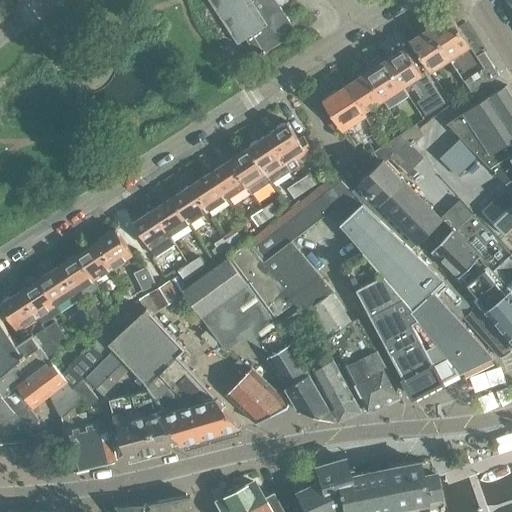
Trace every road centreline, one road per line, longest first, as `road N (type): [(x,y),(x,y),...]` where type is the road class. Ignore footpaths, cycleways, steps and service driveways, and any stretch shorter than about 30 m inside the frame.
road 1 (residential): [(511,415),(286,445),(74,490)]
road 2 (unclassified): [(0,262),(364,26)]
